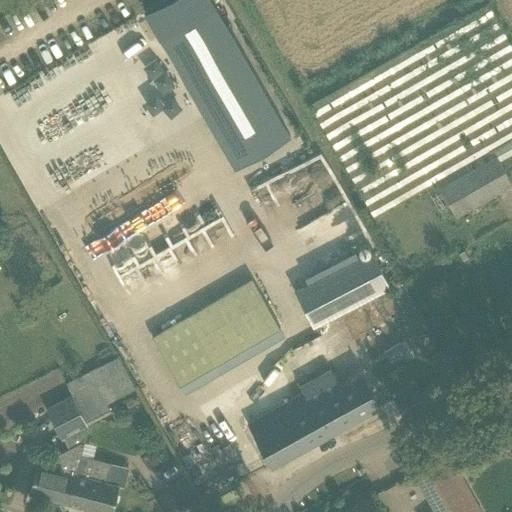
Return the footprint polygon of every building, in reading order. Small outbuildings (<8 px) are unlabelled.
[(298,128),(225,0),(158,0),(154,3),(242,159),(298,128)] [(436,180),(457,216),(511,184),(511,183),(499,160),(511,152),(511,47),(487,4),(311,106),(374,216),(436,180)] [(323,211),(347,199),(324,155),(301,166),(323,211)] [(3,245),(0,247),(0,269),(6,280),(19,272),(3,245)] [(372,251),(294,291),(312,326),(390,286),(372,251)] [(404,341),(427,326),(400,282),(325,328),(338,349),(371,329),(392,363),(410,352),(404,341)] [(207,303),(151,335),(184,393),(220,372),(240,361),(207,303)] [(246,423),(270,466),(380,406),(362,374),(335,389),(313,349),(286,364),(301,392),(246,423)] [(95,382),(124,368),(119,357),(89,371),(95,382)] [(87,425),(109,413),(111,412),(106,403),(105,404),(88,373),(65,385),(71,395),(87,425)] [(87,425),(71,395),(45,408),(61,438),(87,425)] [(191,419),(171,427),(199,496),(220,487),(191,419)] [(29,493),(69,504),(83,443),(80,442),(57,454),(53,469),(36,465),(29,493)] [(83,443),(69,504),(100,511),(110,511),(117,485),(105,482),(110,462),(103,461),(81,455),(83,443)] [(413,472),(434,511),(480,511),(448,453),(413,472)] [(379,511),(371,496),(342,511),(379,511)]
